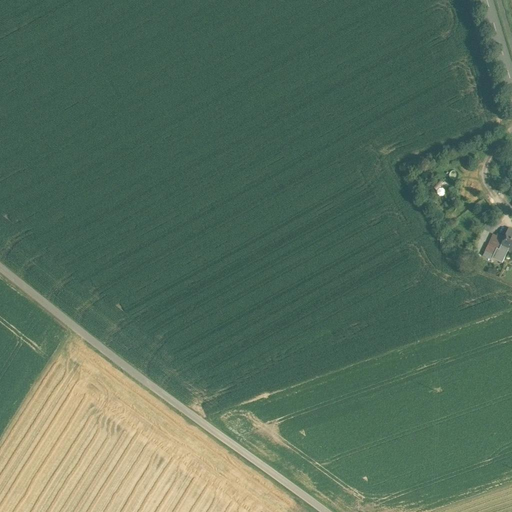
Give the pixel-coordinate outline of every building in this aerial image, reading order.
[(511,229),(509,228),(504,239),(500,247),(508,251),(511,252),(511,229)] [(504,239),(493,234),(489,245),(497,248),(499,249),(500,247),(504,239)] [(497,248),(489,245),(485,252),(493,255),(497,248)] [(499,249),(497,248),(493,255),(492,258),(502,263),(508,251),(500,247),(499,249)] [(468,257),(461,254),(459,260),(466,263),(468,257)]
